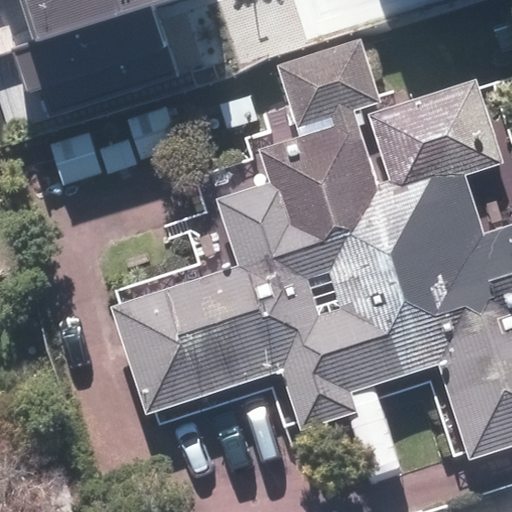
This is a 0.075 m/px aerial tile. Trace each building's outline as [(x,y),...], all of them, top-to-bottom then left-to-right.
[(171,0),(20,0),(35,44),(154,6),(171,0)] [(49,116),(177,77),(154,6),(35,44),(14,50),(28,94),(41,90),(49,116)] [(511,26),(500,32),(508,54),(511,52),(511,26)] [(511,144),(492,83),(385,118),(406,182),(392,186),(367,112),(396,102),(376,41),(294,68),(314,130),(348,119),(351,127),(279,150),(291,183),(235,201),(256,265),(127,308),(163,412),(298,371),(320,432),(375,416),(368,395),(453,365),(485,460),(511,451),(511,233),(500,237),(482,176),(511,167),(511,144)] [(257,105),(226,114),(231,131),(262,122),(257,105)] [(66,511),(56,479),(28,489),(35,511),(66,511)]
